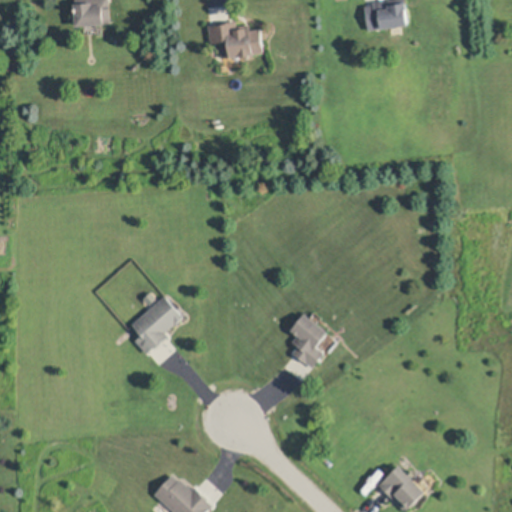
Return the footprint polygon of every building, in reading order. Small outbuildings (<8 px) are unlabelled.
[(106,22),(78,24),(76,0),(110,0),(112,21),(106,21),(106,22)] [(406,0),(410,23),(371,28),(368,4),(376,3),(375,0),(406,0)] [(238,18),(239,24),(252,23),(252,29),(262,27),(265,51),(255,52),(256,53),(240,55),(240,54),(223,56),(221,41),(212,42),(210,24),(213,23),(213,24),(226,23),(226,21),(235,20),(235,18),(238,18)] [(171,336),(157,348),(155,346),(150,352),(138,339),(144,334),(135,323),(167,294),(185,315),(167,331),(171,336)] [(327,352),(315,366),(309,361),(308,361),(295,351),(301,345),(295,340),(300,334),(294,329),(307,313),(330,331),(319,345),(327,352)] [(420,501),(414,506),(414,505),(408,510),(383,483),(402,464),(428,491),(419,500),(420,501)] [(173,473),(180,479),(181,478),(192,488),(195,485),(209,497),(207,499),(213,504),(205,511),(176,511),(156,493),(173,473)]
